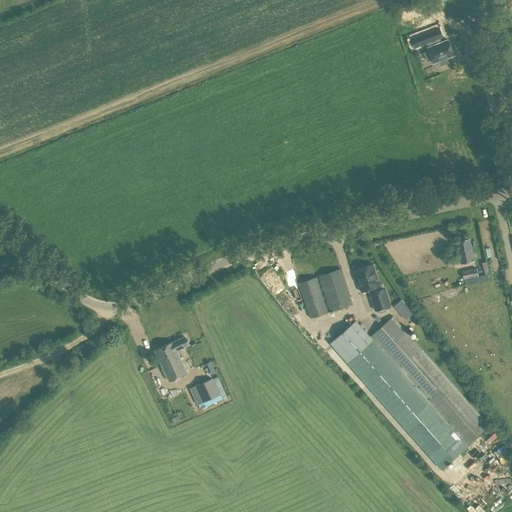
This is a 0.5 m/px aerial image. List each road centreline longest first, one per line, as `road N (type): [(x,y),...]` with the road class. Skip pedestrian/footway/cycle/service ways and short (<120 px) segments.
road 1 (unclassified): [(511,193),(274,246),(118,308),(91,300),(0,226)]
road 2 (track): [(0,371),(98,331),(117,320),(118,308)]
